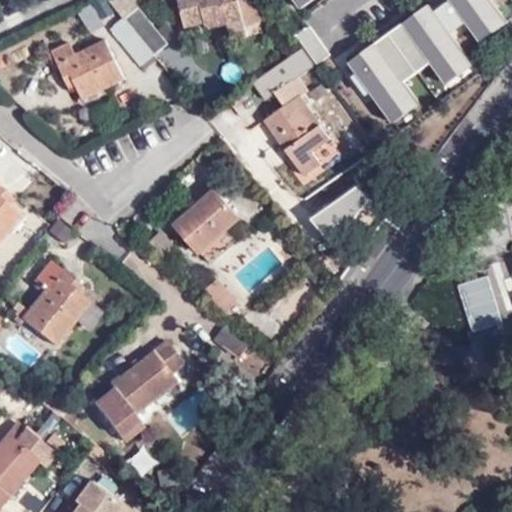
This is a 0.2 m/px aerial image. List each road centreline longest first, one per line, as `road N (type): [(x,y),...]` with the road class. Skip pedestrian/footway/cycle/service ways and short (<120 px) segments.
road 1 (secondary): [(217,511),(511,112)]
road 2 (residential): [(0,109),(114,204),(205,131)]
